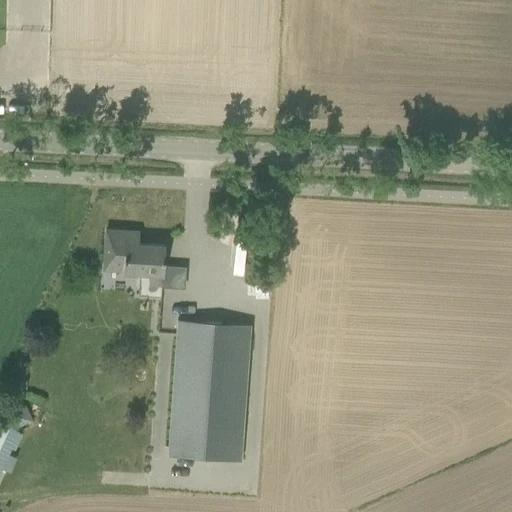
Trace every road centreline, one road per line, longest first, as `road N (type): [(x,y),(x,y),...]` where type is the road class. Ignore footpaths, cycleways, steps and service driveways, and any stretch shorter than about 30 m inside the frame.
road 1 (tertiary): [(319,157),(0,142)]
road 2 (tertiary): [(319,157),(511,166)]
